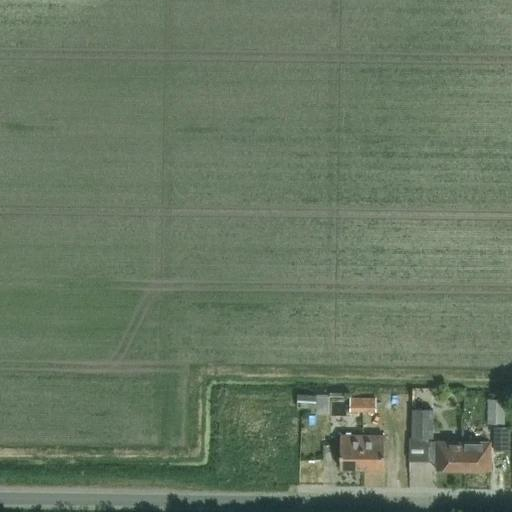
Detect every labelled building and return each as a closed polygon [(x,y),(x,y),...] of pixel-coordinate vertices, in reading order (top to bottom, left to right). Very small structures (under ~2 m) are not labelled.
[(328,393),(301,392),(300,406),(328,407),(328,393)] [(351,412),(364,412),(364,398),(351,398),(351,412)] [(364,398),(364,412),(377,412),(377,398),(364,398)] [(508,424),(509,400),(492,400),(492,424),(508,424)] [(413,410),(412,438),(434,438),(434,410),(413,410)] [(510,428),(494,428),(494,451),(510,451),(510,428)] [(341,436),(341,469),(363,470),(363,436),(341,436)] [(363,436),(363,470),(385,470),(385,437),(363,436)] [(464,471),(464,442),(429,442),(429,462),(437,462),(437,471),(464,471)] [(464,442),(464,471),(491,472),(491,443),(464,442)]
